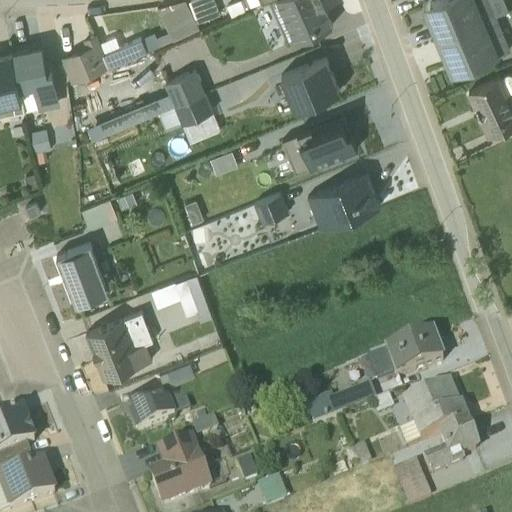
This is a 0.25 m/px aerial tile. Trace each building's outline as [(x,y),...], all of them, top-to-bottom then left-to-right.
[(85,38),(61,48),(72,73),(172,32),(173,33),(198,22),(189,0),(171,0),(161,4),(169,23),(148,32),(146,28),(141,30),(141,29),(119,38),(115,28),(101,34),(97,25),(82,31),(85,38)] [(216,0),(192,0),(197,14),(219,7),(216,0)] [(325,0),(272,0),(288,35),(294,33),(295,34),(333,17),(325,0)] [(499,4),(496,0),(431,0),(433,3),(427,6),(438,30),(499,4)] [(458,62),(510,40),(495,6),(438,30),(448,55),(449,55),(454,53),(458,62)] [(42,36),(12,43),(19,81),(33,78),(38,101),(60,96),(50,51),(45,52),(42,36)] [(0,107),(24,102),(11,45),(0,47),(0,107)] [(281,67),(294,99),(339,81),(326,48),(281,67)] [(213,102),(196,62),(165,75),(183,115),(213,102)] [(468,82),(489,126),(511,115),(511,65),(508,63),(502,66),(468,82)] [(323,117),(284,132),(296,163),(357,139),(351,123),(343,104),(321,113),(323,117)] [(30,124),(35,145),(50,141),(46,120),(30,124)] [(366,163),(307,186),(320,219),(379,196),(366,163)] [(254,194),(262,212),(289,201),(281,183),(254,194)] [(136,195),(131,184),(117,189),(122,201),(136,195)] [(81,201),(88,219),(117,207),(110,189),(81,201)] [(36,192),(26,196),(31,206),(41,202),(36,192)] [(185,196),(192,214),(203,210),(196,192),(185,196)] [(192,220),(193,235),(208,234),(207,219),(192,220)] [(56,247),(76,296),(109,283),(89,234),(56,247)] [(209,262),(202,246),(192,250),(198,267),(209,262)] [(174,271),(151,279),(158,297),(181,289),(187,305),(197,301),(201,312),(212,308),(197,265),(175,273),(174,271)] [(134,303),(86,322),(103,367),(152,348),(146,331),(145,331),(134,303)] [(170,350),(173,356),(193,348),(190,341),(170,350)] [(432,343),(366,369),(376,393),(393,386),(395,390),(442,371),(432,343)] [(194,366),(189,353),(167,362),(173,375),(194,366)] [(163,376),(114,395),(122,415),(127,413),(131,423),(128,424),(135,443),(190,421),(179,392),(171,395),(163,376)] [(399,441),(405,457),(466,431),(462,415),(460,415),(450,391),(402,411),(412,436),(399,441)] [(307,415),(313,434),(375,410),(369,395),(333,409),(331,405),(307,415)] [(388,405),(372,412),(377,425),(393,419),(388,405)] [(0,477),(31,466),(27,457),(36,453),(23,420),(0,428),(0,477)] [(193,436),(198,447),(218,438),(214,427),(193,436)] [(423,467),(429,483),(464,469),(463,464),(477,458),(466,431),(437,444),(443,458),(423,467)] [(175,511),(212,498),(193,447),(157,461),(163,476),(147,482),(158,511),(175,511)] [(345,462),(348,473),(354,471),(357,477),(370,471),(363,454),(345,462)] [(37,511),(56,505),(57,504),(44,472),(44,471),(34,475),(31,466),(0,477),(0,511),(37,511)] [(415,471),(393,479),(406,511),(415,511),(430,506),(415,471)] [(282,487),(262,491),(266,511),(286,508),(282,487)]
